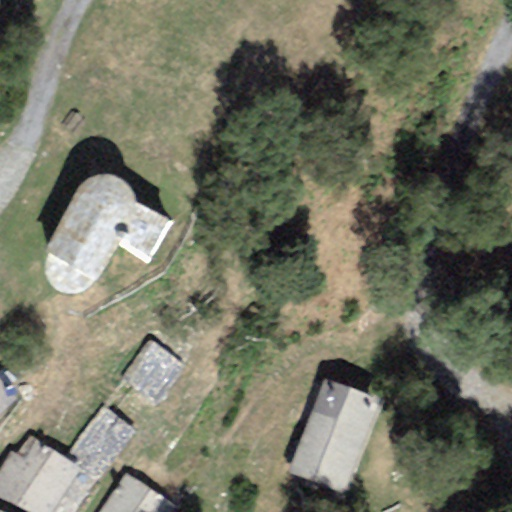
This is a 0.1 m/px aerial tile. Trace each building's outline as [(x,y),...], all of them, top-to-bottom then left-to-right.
[(71,185),(35,249),(51,264),(84,283),(106,245),(132,260),(148,224),(123,209),(119,194),(110,184),(97,181),(83,180),(71,185)] [(117,377),(152,406),(180,366),(146,339),(117,377)] [(341,395),(315,383),(277,477),(303,486),(339,504),(376,406),(341,395)] [(44,511),(75,467),(91,478),(127,430),(99,410),(60,462),(26,439),(11,456),(6,453),(0,463),(0,497),(28,511),(44,511)] [(140,493),(115,470),(96,511),(155,511),(157,509),(140,493)]
